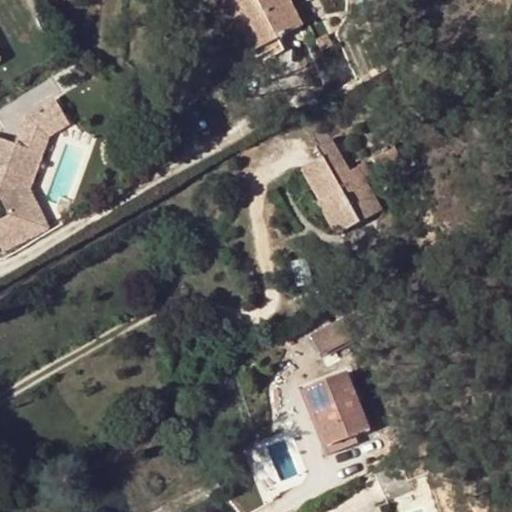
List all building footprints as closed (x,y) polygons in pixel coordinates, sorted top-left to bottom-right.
[(276,37),(301,24),(287,0),(224,0),(228,7),(229,6),(237,1),(266,54),(267,57),(283,48),(276,37)] [(237,1),(229,6),(258,58),(266,54),(237,1)] [(0,59),(14,53),(0,22),(0,59)] [(325,34),(314,40),(320,53),(332,46),(325,34)] [(24,116),(18,139),(42,148),(46,136),(67,123),(53,98),(24,116)] [(0,247),(0,248),(38,229),(26,205),(35,201),(28,186),(42,148),(18,139),(16,145),(0,139),(0,200),(7,216),(0,219),(0,247)] [(373,215),(350,173),(330,140),(314,149),(320,159),(301,171),(319,202),(323,199),(343,233),(373,215)] [(392,144),(372,157),(377,165),(397,152),(392,144)] [(366,165),(357,169),(363,180),(371,175),(366,165)] [(357,169),(350,173),(373,215),(381,210),(363,180),(357,169)] [(323,199),(319,202),(338,237),(343,233),(323,199)] [(35,201),(26,205),(38,229),(47,225),(35,201)] [(306,259),(291,262),(296,287),(312,283),(306,259)] [(350,337),(341,320),(310,337),(319,354),(350,337)] [(354,436),(369,430),(346,372),(306,388),(329,446),(354,436)] [(329,446),(306,388),(300,391),(326,457),(358,445),(354,436),(329,446)]
